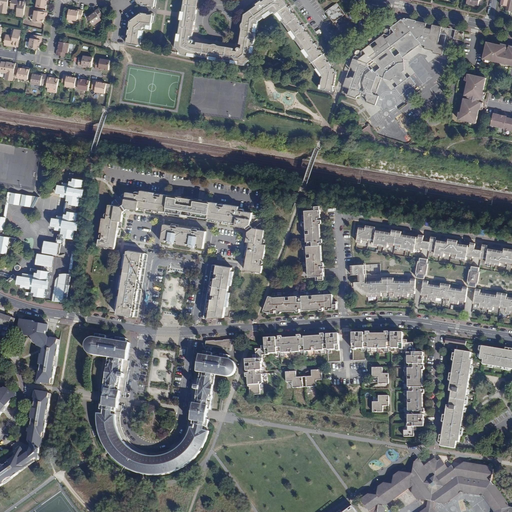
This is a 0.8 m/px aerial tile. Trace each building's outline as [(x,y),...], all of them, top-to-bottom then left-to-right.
[(8,0),(0,0),(0,12),(6,14),(8,0)] [(16,17),(24,18),(26,5),(26,3),(18,1),(17,0),(11,0),(10,9),(17,10),(16,17)] [(37,0),(36,7),(45,8),(46,4),(47,4),(48,4),(49,0),(48,0),(37,0)] [(184,0),(183,11),(183,12),(184,12),(184,16),(183,20),(181,20),(179,34),(181,34),(179,41),(177,41),(175,48),(177,48),(181,53),(181,55),(188,56),(188,53),(195,55),(195,56),(209,58),(209,57),(218,58),(217,59),(232,62),(232,60),(239,61),(238,65),(245,66),(246,64),(251,60),(253,60),(254,53),(251,53),(252,46),(254,46),(256,32),(254,32),(256,23),(258,24),(258,21),(264,17),(263,16),(271,11),(272,13),(273,12),(275,12),(276,14),(278,12),(283,19),(282,20),(290,31),(291,30),(296,37),(295,38),(303,50),(305,49),(309,56),(308,56),(316,68),(318,67),(323,74),(322,75),(323,77),(323,78),(322,78),(321,84),(323,85),(322,89),(325,90),(325,91),(332,93),(333,86),(334,86),(337,74),(335,74),(335,71),(333,68),(332,69),(331,66),(329,62),(328,63),(326,60),(327,59),(320,49),(319,50),(317,48),(318,47),(315,44),(313,42),(314,41),(307,31),(306,32),(304,30),(305,29),(302,25),(301,26),(300,23),(301,23),(293,13),(287,6),(288,5),(284,0),(266,0),(264,2),(267,6),(265,7),(263,4),(262,4),(261,4),(260,5),(260,6),(260,7),(260,8),(259,9),(257,6),(254,9),(253,8),(244,15),(244,17),(245,17),(244,21),(249,22),(248,24),(245,24),(244,25),(244,26),(245,28),(248,28),(247,31),(243,30),(242,34),(241,34),(240,40),(241,40),(240,44),(243,44),(243,49),(241,49),(241,48),(240,47),(239,47),(238,48),(237,49),(237,50),(238,51),(238,53),(233,52),(234,49),(230,49),(230,47),(224,47),(224,48),(220,47),(219,52),(216,51),(216,48),(216,47),(215,46),(214,47),(213,47),(213,48),(212,51),(210,50),(211,45),(207,45),(207,44),(201,43),(201,44),(197,43),(197,46),(192,45),(192,43),(193,43),(193,42),(193,41),(193,40),(192,40),(191,40),(190,41),(188,40),(189,36),(192,36),(192,32),(193,32),(194,26),(193,26),(194,22),(189,21),(190,19),(193,19),(194,18),(194,17),(194,16),(190,15),(191,13),(195,14),(196,10),(197,10),(198,4),(197,3),(197,0),(184,0)] [(337,6),(335,4),(325,11),(334,22),(345,14),(338,5),(337,6)] [(104,16),(99,10),(98,9),(95,11),(96,12),(92,15),(88,18),(94,26),(102,20),(101,18),(104,16)] [(82,20),(83,13),(83,11),(79,10),(79,11),(74,10),(69,10),(68,20),(78,22),(78,19),(82,20)] [(35,11),(33,22),(33,21),(43,23),(44,19),(44,18),(46,18),(46,16),(47,13),(35,11)] [(151,24),(153,24),(153,23),(154,17),(151,16),(147,16),(147,14),(143,13),(141,15),(140,14),(131,21),(132,22),(130,23),(129,27),(130,27),(130,30),(129,30),(128,33),(128,35),(129,35),(129,38),(128,38),(127,44),(140,46),(141,39),(140,38),(141,30),(142,30),(143,28),(144,27),(147,28),(147,26),(151,26),(151,24)] [(353,77),(351,77),(349,78),(346,78),(343,87),(349,89),(347,95),(356,99),(357,96),(360,95),(361,93),(366,95),(365,97),(367,100),(366,102),(375,105),(378,96),(376,95),(382,78),(390,81),(393,79),(397,86),(395,88),(401,96),(406,92),(405,91),(410,87),(411,88),(416,84),(410,76),(407,78),(402,72),(405,70),(404,59),(403,58),(418,46),(420,48),(433,51),(433,53),(442,55),(445,46),(438,44),(442,26),(433,24),(431,29),(425,28),(427,23),(407,18),(407,19),(406,19),(406,18),(404,18),(403,19),(404,20),(403,20),(402,19),(391,27),(391,28),(389,30),(390,30),(390,31),(390,32),(390,33),(389,33),(389,34),(388,35),(387,35),(386,35),(385,34),(384,33),(375,40),(378,44),(373,48),(370,44),(361,52),(361,53),(361,54),(361,55),(360,56),(359,56),(358,56),(357,56),(356,56),(356,55),(354,57),(350,68),(352,68),(353,71),(355,72),(353,77)] [(19,45),(22,30),(14,29),(13,36),(6,35),(5,43),(5,45),(11,46),(11,44),(19,45)] [(455,30),(453,39),(463,41),(464,31),(455,30)] [(32,49),(39,50),(40,45),(41,40),(42,40),(43,36),(36,35),(33,35),(33,39),(30,39),(30,42),(29,48),(32,49)] [(61,56),(66,56),(66,53),(69,53),(70,43),(60,42),(59,47),(59,52),(57,52),(57,55),(61,56)] [(483,59),(511,65),(511,46),(510,46),(509,47),(506,47),(507,45),(501,44),(501,45),(500,45),(487,42),(486,46),(487,47),(487,49),(485,49),(483,59)] [(92,64),(93,57),(84,56),(83,58),(79,57),(79,62),(78,66),(82,67),(82,66),(87,66),(92,67),(92,64)] [(109,70),(111,60),(101,58),(100,61),(97,60),(96,65),(95,69),(99,70),(99,68),(104,69),(109,70)] [(2,62),(1,64),(0,72),(7,73),(6,80),(13,81),(16,67),(16,64),(13,64),(13,65),(7,64),(7,63),(2,62)] [(23,69),(19,68),(18,78),(28,80),(29,74),(30,68),(28,67),(26,67),(25,69),(23,69)] [(45,84),(46,83),(47,75),(43,74),(43,76),(38,75),(33,74),(31,84),(41,86),(42,84),(45,84)] [(476,123),(479,110),(480,107),(482,107),(483,103),(480,102),(480,99),(484,100),(485,95),(484,95),(484,92),(483,92),(487,78),(483,77),(482,78),(479,78),(480,76),(468,74),(467,81),(468,82),(466,88),(468,89),(467,91),(466,92),(465,95),(469,96),(468,99),(464,99),(463,103),(464,104),(464,106),(463,106),(461,113),(460,112),(458,119),(470,122),(470,121),(472,121),(473,123),(476,123)] [(59,80),(59,79),(56,78),(53,78),(53,76),(50,75),(47,75),(46,83),(47,83),(47,87),(48,88),(57,89),(59,80)] [(77,79),(77,78),(72,77),(72,78),(67,77),(67,75),(63,75),(62,81),(62,84),(66,85),(66,87),(75,88),(77,79)] [(78,89),(89,91),(90,82),(91,81),(87,80),(87,81),(85,81),(85,78),(83,78),(80,77),(80,80),(78,89)] [(93,83),(92,89),(96,90),(96,92),(106,94),(107,84),(104,83),(102,83),(97,82),(98,81),(94,80),(93,83)] [(491,126),(498,127),(500,115),(494,113),(491,126)] [(500,115),(498,127),(504,129),(507,117),(507,116),(500,115)] [(398,124),(408,132),(413,124),(404,117),(398,124)] [(53,219),(52,226),(56,227),(56,230),(63,231),(62,234),(65,234),(65,237),(74,239),(78,213),(75,213),(76,205),(79,205),(83,181),(75,179),(74,182),(71,181),(70,184),(64,183),(63,186),(59,185),(57,193),(62,194),(61,197),(68,198),(65,217),(58,216),(58,219),(53,219)] [(124,211),(127,209),(129,211),(131,209),(138,210),(139,207),(157,211),(166,212),(169,195),(162,194),(162,196),(160,196),(160,195),(159,194),(158,194),(157,194),(156,195),(155,195),(155,193),(141,191),(140,194),(139,194),(139,193),(138,192),(137,191),(136,192),(135,193),(135,194),(127,192),(125,201),(123,202),(124,204),(124,207),(120,207),(119,205),(118,206),(109,205),(108,213),(106,213),(105,214),(105,216),(106,218),(107,218),(106,219),(103,218),(101,232),(103,233),(103,234),(102,234),(100,235),(100,237),(100,238),(101,239),(102,239),(102,240),(99,239),(98,247),(115,249),(120,221),(122,222),(124,214),(126,213),(124,212),(124,211)] [(40,197),(8,192),(6,203),(33,208),(40,197)] [(211,202),(169,195),(166,212),(166,215),(208,221),(208,218),(211,202)] [(218,203),(211,202),(208,218),(217,220),(236,223),(236,226),(243,227),(244,229),(246,228),(248,232),(247,233),(248,235),(247,242),(250,242),(245,270),(262,273),(263,266),(261,265),(261,264),(263,263),(263,262),(263,261),(263,260),(261,259),(262,258),(264,259),(266,245),(262,244),(263,243),(264,243),(265,242),(265,241),(265,240),(265,239),(263,238),(265,230),(257,229),(255,226),(253,228),(250,227),(250,224),(252,222),(251,221),(253,213),(245,211),(244,209),(243,209),(242,209),(240,209),(239,211),(238,210),(239,206),(225,204),(224,207),(223,206),(223,205),(222,204),(221,204),(220,204),(219,205),(218,206),(218,203)] [(324,280),(323,268),(321,268),(321,266),(323,266),(324,266),(324,265),(325,264),(324,263),(324,262),(323,262),(322,245),(320,245),(320,243),(322,243),(323,242),(323,241),(323,240),(322,239),(321,238),(321,223),(322,223),(323,221),(322,220),(320,220),(318,220),(318,217),(320,217),(320,213),(321,213),(321,209),(320,210),(319,206),(315,206),(315,210),(305,210),(305,215),(302,215),(303,219),(305,219),(305,221),(301,222),(301,226),(306,225),(306,229),(310,229),(310,235),(306,235),(306,238),(302,239),(302,242),(307,242),(307,245),(303,245),(303,249),(307,249),(307,253),(311,252),(311,259),(308,259),(308,262),(304,262),(304,266),(308,266),(309,268),(306,268),(306,272),(309,272),(309,277),(319,276),(319,280),(324,280)] [(164,224),(161,242),(203,249),(206,231),(199,230),(199,231),(197,231),(198,230),(197,229),(196,228),(195,228),(194,229),(193,230),(192,230),(192,229),(178,227),(178,228),(177,228),(177,227),(176,226),(174,225),(173,225),(173,226),(172,226),(172,227),(171,227),(171,226),(164,224)] [(358,237),(357,242),(362,243),(362,240),(368,241),(375,242),(374,245),(378,245),(384,246),(388,247),(389,244),(395,245),(402,246),(401,249),(406,250),(410,251),(415,251),(416,248),(422,249),(422,248),(430,249),(429,251),(436,252),(435,255),(439,256),(444,256),(445,253),(451,254),(458,255),(457,259),(462,259),(467,260),(467,257),(473,258),(474,256),(481,257),(481,259),(487,260),(487,263),(491,264),(495,265),(501,266),(501,263),(507,264),(511,264),(511,248),(505,248),(505,251),(487,248),(488,245),(483,244),(482,250),(475,249),(476,243),(471,242),(471,245),(458,243),(458,240),(449,238),(448,241),(436,239),(436,237),(432,236),(431,241),(423,240),(424,235),(420,234),(419,237),(402,234),(402,231),(393,229),(392,232),(375,229),(376,226),(366,225),(366,228),(359,227),(358,237)] [(1,236),(0,242),(0,252),(7,254),(10,238),(1,236)] [(45,241),(43,253),(57,255),(59,243),(45,241)] [(125,315),(138,317),(139,311),(136,310),(136,307),(137,307),(138,303),(140,304),(142,290),(139,289),(140,286),(141,282),(143,283),(145,272),(146,269),(142,268),(143,265),(144,265),(144,261),(147,262),(148,254),(142,253),(128,251),(127,255),(125,254),(122,268),(125,269),(124,276),(121,275),(119,289),(121,290),(120,297),(118,296),(116,310),(118,311),(117,314),(125,315)] [(38,254),(36,265),(52,267),(54,257),(38,254)] [(428,263),(427,263),(428,261),(428,259),(420,258),(420,260),(419,262),(418,262),(416,273),(418,273),(417,276),(417,277),(420,278),(424,279),(425,276),(425,274),(427,275),(428,263)] [(203,318),(235,317),(235,312),(226,311),(226,307),(228,307),(231,293),(228,293),(230,285),(232,286),(234,272),(232,271),(232,268),(214,265),(212,264),(211,271),(213,272),(213,276),(214,276),(213,279),(210,279),(208,293),(210,293),(209,297),(210,297),(209,301),(206,300),(203,318)] [(365,274),(366,274),(366,264),(352,265),(351,265),(351,275),(358,275),(358,277),(359,282),(354,282),(354,287),(364,295),(368,294),(368,297),(372,297),(377,296),(382,296),(382,293),(387,292),(389,293),(395,293),(395,296),(399,296),(403,296),(408,296),(409,293),(415,294),(416,279),(411,278),(411,281),(401,281),(394,281),(394,277),(388,277),(383,278),(383,281),(366,281),(365,276),(365,274)] [(472,266),(471,267),(471,270),(470,270),(468,282),(469,282),(469,284),(469,286),(473,287),(476,287),(477,285),(477,283),(478,283),(480,272),(479,271),(479,269),(479,267),(472,266)] [(36,296),(45,297),(49,272),(40,271),(39,274),(36,273),(36,276),(24,274),(23,277),(19,276),(18,284),(22,284),(22,287),(34,289),(33,292),(36,292),(36,296)] [(62,303),(67,304),(71,274),(64,274),(60,275),(60,277),(58,278),(56,280),(52,301),(55,302),(61,301),(62,303)] [(424,280),(422,295),(428,296),(428,299),(432,300),(437,301),(437,297),(444,298),(450,299),(450,303),(454,304),(459,304),(459,301),(466,302),(468,287),(464,286),(463,289),(450,287),(451,284),(442,283),(441,286),(428,284),(429,281),(424,280)] [(511,297),(507,297),(508,293),(498,292),(498,295),(480,292),(481,289),(477,288),(474,304),(480,305),(480,308),(484,308),(488,309),(494,310),(494,307),(500,308),(507,309),(506,312),(511,313),(511,312),(511,297)] [(271,312),(275,312),(275,310),(278,310),(278,312),(278,313),(279,313),(280,313),(281,313),(282,311),(296,311),(297,312),(298,312),(299,312),(301,311),(300,308),(303,308),(303,310),(320,309),(320,310),(321,311),(322,311),(323,310),(324,309),(324,307),(326,307),(326,309),(331,309),(331,310),(334,309),(334,308),(338,308),(337,304),(334,304),(333,294),(328,294),(328,291),(324,292),(325,294),(322,294),(322,290),(318,290),(318,294),(315,295),(315,298),(309,299),(309,295),(305,295),(305,291),(301,291),(301,295),(298,296),(298,291),(294,292),(294,296),(291,296),(291,299),(285,300),(285,296),(281,297),(281,292),(278,293),(278,297),(275,297),(275,293),(273,293),(271,297),(269,296),(264,311),(267,312),(267,313),(271,313),(271,312)] [(2,330),(7,332),(9,325),(12,317),(11,317),(7,315),(2,330)] [(58,356),(60,346),(58,345),(58,344),(59,340),(49,338),(47,338),(46,336),(46,334),(47,332),(48,325),(34,323),(34,321),(21,319),(19,332),(22,333),(21,334),(31,335),(31,337),(33,339),(36,344),(38,346),(40,344),(44,349),(43,354),(41,365),(40,372),(39,381),(42,382),(51,383),(52,380),(53,379),(55,379),(56,368),(54,368),(56,356),(58,356)] [(408,412),(408,414),(406,414),(406,419),(409,419),(409,423),(408,423),(408,430),(404,430),(404,437),(411,437),(414,437),(414,431),(417,431),(417,427),(424,427),(424,415),(422,415),(422,413),(425,413),(425,409),(423,409),(423,394),(425,394),(425,390),(422,390),(422,387),(423,387),(423,370),(426,370),(426,366),(422,366),(422,364),(424,364),(424,353),(416,353),(413,353),(413,349),(413,343),(408,343),(404,343),(404,340),(404,333),(392,333),(392,336),(389,336),(389,332),(386,332),(386,334),(371,334),(371,332),(367,332),(367,336),(364,336),(364,333),(353,333),(353,334),(353,360),(365,360),(365,349),(368,349),(368,353),(372,353),(372,349),(378,349),(385,349),(385,353),(389,353),(389,349),(391,349),(391,351),(395,351),(395,349),(400,349),(401,350),(407,350),(407,355),(408,357),(408,361),(405,361),(405,365),(408,365),(408,367),(404,367),(404,372),(408,372),(408,376),(408,384),(404,384),(404,389),(408,389),(408,391),(404,391),(404,395),(408,395),(408,401),(408,408),(404,408),(404,412),(408,412)] [(96,334),(96,338),(95,342),(94,342),(93,343),(92,343),(91,344),(91,345),(90,346),(90,347),(91,347),(91,348),(91,349),(92,349),(92,350),(94,350),(93,355),(108,358),(107,368),(106,378),(105,378),(103,392),(105,393),(104,403),(101,402),(100,409),(121,413),(122,406),(119,405),(121,391),(119,391),(121,378),(124,378),(125,374),(122,374),(124,361),(127,361),(130,343),(127,343),(128,339),(117,338),(116,341),(106,339),(107,336),(96,334)] [(302,351),(304,350),(304,356),(309,356),(308,352),(315,351),(321,351),(321,355),(325,355),(325,350),(327,349),(328,362),(341,361),(339,335),(339,334),(327,334),(327,337),(325,337),(325,334),(321,334),(321,336),(304,337),(304,339),(302,339),(301,335),(298,335),(298,337),(283,338),(283,336),(279,337),(279,340),(277,340),(277,338),(265,338),(266,346),(266,348),(262,349),(256,349),(256,355),(256,359),(254,359),(246,360),(247,371),(249,371),(249,373),(246,373),(246,377),(248,377),(249,387),(250,387),(250,395),(260,394),(260,382),(263,382),(263,377),(267,377),(267,373),(263,373),(262,371),(265,371),(265,367),(262,367),(262,363),(263,362),(263,355),(269,355),(270,354),(274,354),(274,357),(279,356),(278,352),(281,352),(281,357),(285,357),(285,353),(291,353),(298,352),(298,356),(302,356),(302,351)] [(86,343),(86,344),(85,345),(86,349),(87,351),(88,353),(89,354),(92,355),(93,355),(94,350),(92,350),(92,349),(91,349),(91,348),(91,347),(90,347),(90,346),(91,345),(91,344),(92,343),(93,343),(94,342),(95,342),(96,338),(93,338),(92,338),(89,339),(88,340),(87,341),(86,343)] [(231,351),(233,339),(206,341),(205,347),(214,348),(214,347),(222,349),(231,351)] [(511,350),(511,351),(502,349),(480,345),(479,351),(478,358),(481,359),(481,361),(480,363),(482,364),(486,364),(490,365),(493,365),(500,367),(508,368),(511,368),(511,350)] [(470,366),(470,361),(471,359),(471,352),(454,349),(454,351),(452,361),(451,372),(450,381),(448,390),(451,390),(449,405),(447,405),(446,414),(444,423),(443,435),(442,443),(442,446),(457,448),(457,441),(460,441),(461,435),(462,422),(464,411),(464,407),(465,404),(466,395),(466,394),(467,389),(468,376),(469,370),(470,366)] [(229,364),(230,359),(230,356),(221,355),(221,358),(213,357),(213,353),(204,352),(204,355),(200,355),(197,372),(195,372),(192,393),(189,411),(187,423),(208,427),(210,415),(213,396),(212,396),(214,385),(215,385),(216,376),(227,377),(227,372),(228,372),(229,372),(230,372),(230,371),(231,370),(232,369),(232,368),(231,367),(231,366),(230,365),(229,364)] [(231,376),(234,375),(235,374),(236,370),(237,369),(237,367),(236,365),(235,363),(234,362),(231,360),(230,359),(229,364),(230,365),(231,366),(231,367),(232,368),(232,369),(231,370),(230,371),(230,372),(229,372),(228,372),(227,372),(227,377),(229,377),(231,376)] [(389,381),(389,376),(386,375),(386,374),(383,374),(383,370),(380,370),(380,368),(374,368),(374,371),(373,371),(372,378),(379,378),(379,380),(383,380),(383,384),(387,384),(387,381),(389,381)] [(313,387),(313,383),(317,382),(317,380),(322,380),(322,373),(320,373),(320,370),(314,370),(315,372),(312,373),(312,377),(309,377),(309,379),(306,379),(307,384),(309,384),(309,387),(313,387)] [(293,384),(297,384),(297,388),(301,387),(301,384),(303,384),(303,379),(300,379),(300,377),(297,377),(296,373),(293,373),(293,372),(288,372),(288,375),(286,375),(286,380),(286,382),(293,382),(293,384)] [(0,415),(3,413),(1,411),(6,405),(7,406),(12,400),(13,398),(16,394),(13,392),(10,389),(4,387),(4,388),(0,388),(0,415)] [(49,411),(51,399),(50,399),(49,398),(50,394),(50,393),(36,391),(35,399),(35,402),(36,402),(35,409),(33,419),(32,425),(31,425),(30,428),(29,433),(28,441),(32,446),(30,451),(25,461),(27,465),(34,460),(37,458),(38,460),(39,459),(43,437),(44,432),(46,433),(48,421),(46,421),(47,411),(49,411)] [(383,396),(383,400),(379,400),(379,402),(373,402),(373,409),(375,409),(375,412),(380,412),(380,410),(383,410),(383,406),(386,406),(386,404),(389,404),(389,399),(387,399),(387,396),(383,396)] [(116,418),(116,412),(97,411),(97,416),(97,423),(98,425),(99,432),(101,437),(103,442),(104,444),(107,448),(123,437),(121,433),(119,429),(118,427),(117,423),(116,418)] [(209,436),(211,428),(192,424),(192,425),(190,431),(188,434),(186,437),(183,441),(181,444),(178,446),(189,461),(191,460),(194,458),(198,454),(200,451),(203,447),(206,442),(209,436)] [(143,471),(147,453),(146,453),(144,452),(141,451),(136,449),(133,447),(129,444),(125,439),(110,451),(115,457),(121,462),(126,465),(130,468),(135,470),(140,471),(143,471)] [(186,464),(176,447),(175,448),(171,450),(167,451),(162,453),(159,453),(156,453),(150,453),(147,472),(150,473),(159,473),(164,472),(169,471),(175,469),(181,466),(186,464)] [(26,469),(29,467),(27,465),(25,461),(30,451),(19,459),(24,467),(26,469)] [(13,478),(21,472),(20,470),(24,467),(19,459),(17,456),(4,466),(0,468),(0,487),(4,484),(2,482),(11,476),(13,478)] [(375,511),(377,507),(378,506),(377,511),(385,511),(386,509),(383,505),(387,506),(413,487),(412,492),(417,499),(427,501),(426,507),(419,511),(436,511),(434,508),(435,502),(445,504),(461,493),(483,496),(494,511),(493,511),(511,511),(511,507),(510,507),(508,504),(508,503),(495,484),(493,485),(491,482),(494,469),(492,467),(464,462),(456,468),(456,469),(455,469),(452,465),(448,468),(441,458),(438,460),(436,457),(424,465),(419,458),(414,462),(412,473),(400,472),(394,476),(392,484),(384,483),(378,487),(377,495),(369,494),(363,498),(362,501),(370,511),(375,511)] [(4,484),(13,478),(11,476),(2,482),(4,484)]
